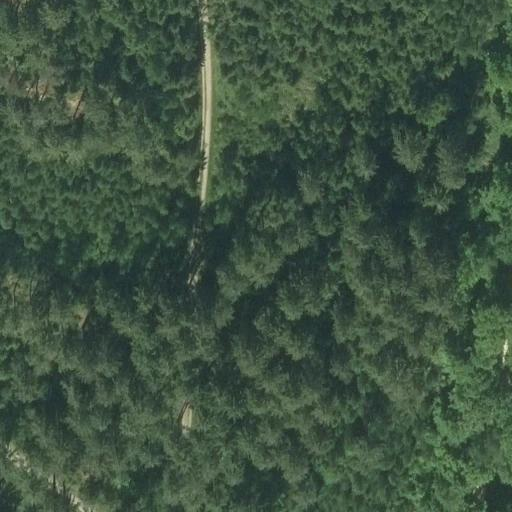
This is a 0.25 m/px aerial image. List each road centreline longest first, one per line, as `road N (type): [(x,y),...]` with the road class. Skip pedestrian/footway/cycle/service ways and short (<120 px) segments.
road 1 (track): [(201,0),(209,97),(187,511)]
road 2 (track): [(477,511),(511,303)]
